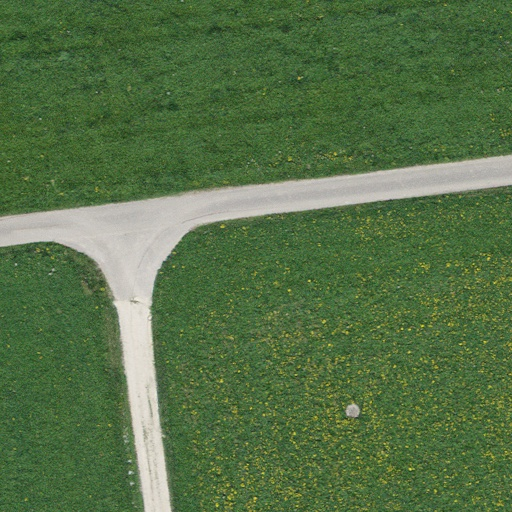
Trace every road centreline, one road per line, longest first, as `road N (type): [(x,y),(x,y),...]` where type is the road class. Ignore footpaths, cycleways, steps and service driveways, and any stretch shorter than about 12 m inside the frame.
road 1 (track): [(511,182),(0,247)]
road 2 (track): [(154,511),(119,233)]
